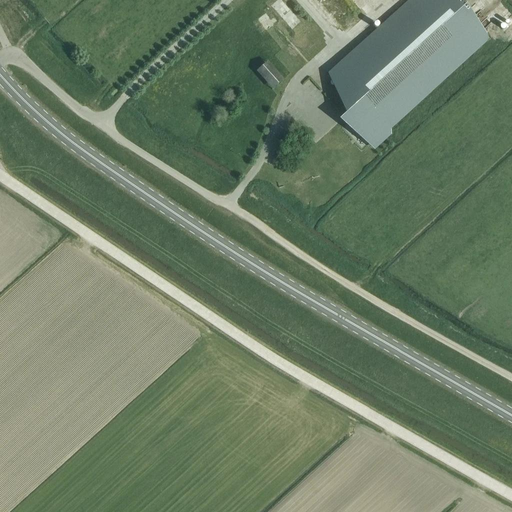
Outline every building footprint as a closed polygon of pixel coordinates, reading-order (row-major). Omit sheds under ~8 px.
[(380,130),(483,37),(449,0),(416,0),(332,77),(357,105),(347,114),(352,119),(351,120),(373,145),(384,135),(380,131),(380,130)] [(266,29),(280,45),(293,34),(278,18),(266,29)] [(243,29),(227,44),(237,56),(254,41),(243,29)] [(270,86),(286,74),(279,65),(276,67),(270,58),(260,66),(265,73),(262,75),(270,86)] [(437,97),(448,86),(443,80),(431,91),(437,97)]
